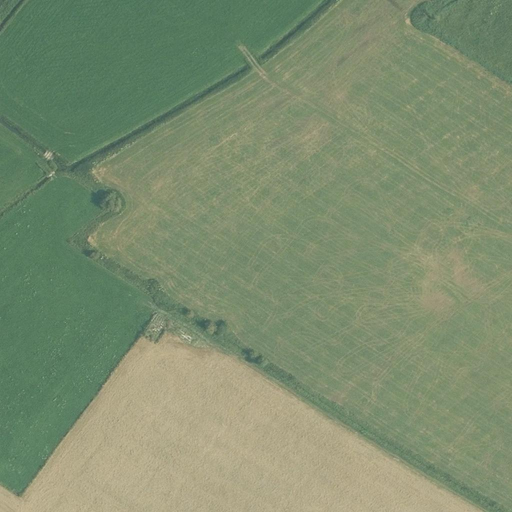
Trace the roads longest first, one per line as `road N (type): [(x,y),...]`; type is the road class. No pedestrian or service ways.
road 1 (track): [(44,165),(65,248),(484,511)]
road 2 (track): [(246,53),(255,67),(511,227)]
